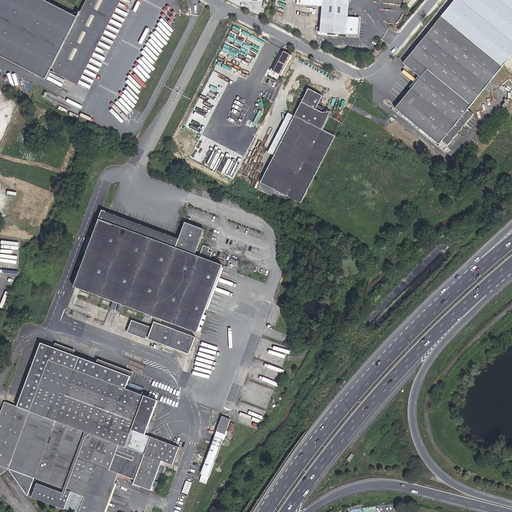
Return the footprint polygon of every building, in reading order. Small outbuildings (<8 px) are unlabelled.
[(115,0),(86,0),(78,19),(40,0),(0,0),(0,59),(45,82),(50,71),(73,83),(115,0)] [(300,0),(300,4),(322,6),(320,26),(315,26),(315,31),(359,35),(360,21),(356,18),(347,17),(348,0),(300,0)] [(419,95),(403,115),(439,145),(442,141),(448,145),(474,114),(468,110),(511,55),(511,0),(455,0),(441,17),(403,63),(421,78),(411,89),(419,95)] [(395,109),(403,115),(419,95),(411,89),(395,109)] [(296,116),(275,156),(262,182),(301,203),(335,137),(322,130),(330,113),(326,114),(325,115),(316,111),(323,97),(309,90),(296,116)] [(270,154),(275,156),(296,116),(290,113),(270,154)] [(223,267),(198,257),(202,246),(204,245),(203,244),(207,235),(208,235),(207,234),(205,231),(192,226),(194,223),(186,220),(185,223),(184,223),(178,239),(107,212),(102,210),(101,212),(98,211),(96,218),(99,219),(73,287),(77,288),(155,318),(147,340),(189,356),(196,338),(160,325),(161,320),(197,334),(223,267)] [(149,328),(131,321),(126,333),(145,340),(149,328)] [(0,474),(9,468),(11,469),(12,470),(11,471),(30,496),(37,479),(64,489),(62,493),(37,484),(32,496),(72,511),(103,511),(115,482),(113,481),(117,472),(136,480),(134,483),(151,490),(162,460),(172,464),(179,448),(145,435),(158,401),(140,395),(142,390),(138,388),(139,385),(129,381),(130,376),(42,344),(18,407),(5,402),(0,414),(0,474)] [(222,416),(217,431),(224,434),(230,419),(222,416)] [(212,444),(201,473),(209,477),(220,447),(212,444)] [(186,481),(182,492),(188,494),(192,483),(186,481)]
